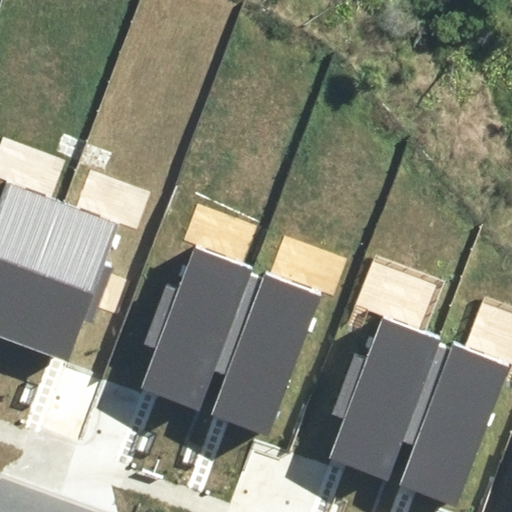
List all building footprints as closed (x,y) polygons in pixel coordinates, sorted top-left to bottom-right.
[(0,328),(12,333),(61,200),(4,179),(0,188),(0,328)] [(113,220),(61,200),(12,333),(70,353),(85,311),(95,315),(113,263),(100,258),(113,220)] [(155,352),(140,393),(198,414),(211,376),(245,284),(249,274),(190,253),(175,294),(166,290),(145,348),(155,352)] [(245,284),(211,376),(224,381),(210,420),(267,441),(319,301),(263,280),(259,289),(245,284)] [(339,426),(324,467),(382,488),(395,450),(429,358),(433,348),(374,327),(359,368),(350,364),(329,422),(339,426)] [(429,358),(395,450),(408,455),(394,494),(442,511),(451,511),(503,375),(447,354),(443,363),(429,358)]
